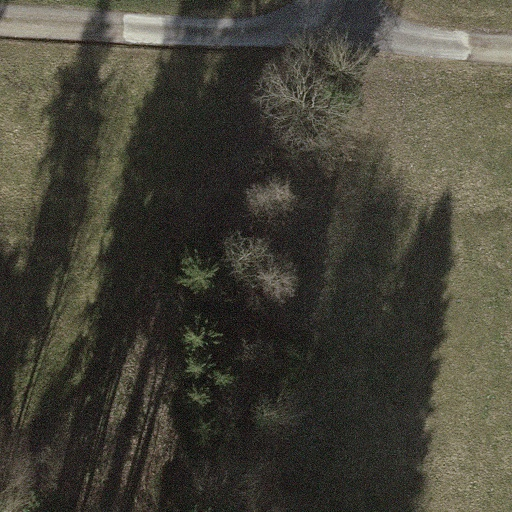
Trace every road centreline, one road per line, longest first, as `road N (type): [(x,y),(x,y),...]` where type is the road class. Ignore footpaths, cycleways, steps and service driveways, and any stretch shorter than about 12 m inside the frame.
road 1 (track): [(0,27),(278,41),(340,0)]
road 2 (track): [(343,0),(375,36),(511,63)]
